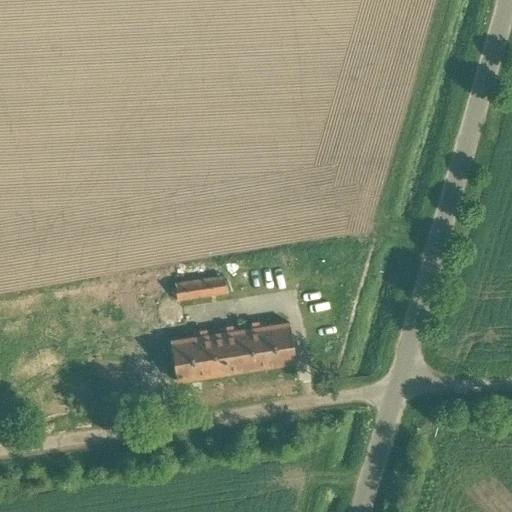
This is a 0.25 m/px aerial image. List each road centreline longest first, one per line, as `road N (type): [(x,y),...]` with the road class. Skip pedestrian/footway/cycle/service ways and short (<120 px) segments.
road 1 (unclassified): [(395,385),(507,0)]
road 2 (track): [(395,385),(0,448)]
road 3 (unclassified): [(358,511),(395,385)]
